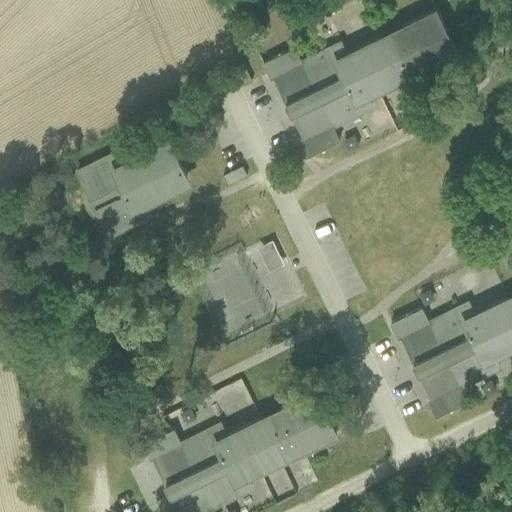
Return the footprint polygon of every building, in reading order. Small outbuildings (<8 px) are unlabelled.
[(437,6),(333,56),(328,46),(301,58),(294,45),(262,60),(271,78),(273,76),(302,137),(300,138),(308,155),(340,139),(334,127),(375,107),(370,95),(459,52),(437,6)] [(100,217),(109,237),(153,216),(147,204),(192,183),(170,136),(125,158),(120,147),(77,168),(86,188),(85,191),(85,197),(85,201),(87,205),(90,210),(93,214),(96,216),(100,217)] [(223,174),(228,184),(248,174),(243,164),(223,174)] [(257,242),(265,267),(283,262),(275,237),(257,242)] [(427,398),(435,415),(468,400),(462,388),(504,368),(498,356),(511,349),(511,291),(475,309),(470,298),(429,318),(422,305),(389,321),(397,339),(401,337),(430,397),(427,398)] [(216,511),(214,507),(255,488),(249,477),(294,455),(290,446),(299,441),(302,447),(336,431),(316,391),(282,407),(285,413),(276,417),(271,409),(236,425),(227,430),(222,420),(181,439),(174,427),(142,443),(150,460),(152,458),(178,511),(216,511)]
